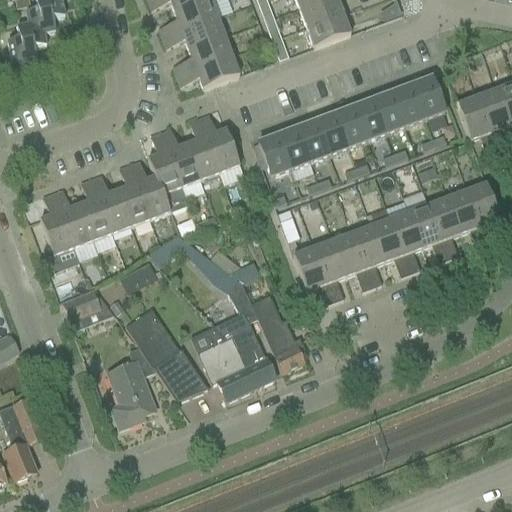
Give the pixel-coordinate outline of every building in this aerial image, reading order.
[(64,22),(60,5),(58,0),(50,0),(34,4),(37,16),(24,19),(27,30),(43,40),(54,37),(52,25),(64,22)] [(172,18),(208,5),(206,0),(162,0),(147,6),(151,16),(169,9),(172,18)] [(265,6),(263,0),(252,0),(256,9),(265,6)] [(334,2),(332,0),(291,0),(298,16),(334,2)] [(341,21),(334,2),(298,16),(305,35),(341,21)] [(208,5),(172,18),(176,28),(158,35),(161,44),(216,24),(208,5)] [(273,25),(265,6),(256,9),(263,29),(273,25)] [(348,41),(341,21),(305,35),(312,54),(348,41)] [(186,57),(223,44),(216,24),(161,44),(165,54),(183,48),(186,57)] [(280,44),(273,25),(263,29),(270,48),(280,44)] [(0,86),(27,80),(25,69),(36,66),(33,54),(45,52),(43,40),(27,30),(15,33),(17,45),(6,47),(7,52),(11,69),(0,71),(0,86)] [(176,83),(230,63),(223,44),(186,57),(189,66),(172,72),(176,83)] [(278,67),(287,64),(280,44),(270,48),(278,67)] [(201,96),(237,82),(230,63),(176,83),(179,92),(197,86),(201,96)] [(430,85),(410,92),(423,127),(443,120),(430,85)] [(511,90),(493,97),(507,133),(511,130),(511,90)] [(410,92),(391,99),(404,134),(423,127),(410,92)] [(507,133),(493,97),(474,104),(494,158),(504,155),(497,137),(507,133)] [(385,142),(404,134),(391,99),(372,106),(385,142)] [(494,158),(474,104),(455,112),(468,147),(477,144),(484,162),(494,158)] [(366,149),(385,142),(372,106),(353,113),(366,149)] [(347,156),(366,149),(353,113),(334,121),(347,156)] [(328,163),(347,156),(334,121),(315,128),(328,163)] [(207,122),(197,126),(218,180),(237,173),(224,137),(214,141),(207,122)] [(218,180),(197,126),(187,130),(194,148),(185,152),(198,187),(218,180)] [(309,170),(328,163),(315,128),(296,135),(309,170)] [(290,177),(309,170),(296,135),(277,142),(290,177)] [(198,187),(185,152),(176,155),(169,137),(158,141),(178,195),(198,187)] [(178,195),(158,141),(150,144),(156,163),(146,167),(152,184),(159,202),(160,202),(167,220),(185,213),(183,206),(178,195)] [(270,185),(290,177),(277,142),(256,150),(270,185)] [(433,153),(444,149),(441,142),(430,146),(433,153)] [(430,146),(419,150),(422,158),(433,153),(430,146)] [(392,160),(395,168),(406,163),(403,156),(392,160)] [(395,168),(392,160),(381,164),(384,172),(395,168)] [(159,202),(152,184),(145,187),(138,169),(127,173),(147,228),(147,227),(167,220),(160,202),(159,202)] [(354,174),(357,182),(368,178),(365,170),(354,174)] [(147,228),(127,173),(119,176),(126,194),(114,198),(128,235),(147,228)] [(354,174),(343,179),(346,186),(357,182),(354,174)] [(100,183),(89,187),(109,242),(128,235),(114,198),(107,201),(100,183)] [(316,189),(319,196),(330,192),(327,185),(316,189)] [(109,242),(89,187),(80,190),(87,208),(76,212),(90,249),(109,242)] [(316,189),(305,193),(307,200),(319,196),(316,189)] [(484,190),(464,198),(484,252),(494,249),(487,230),(497,226),(484,190)] [(90,249),(76,212),(68,215),(62,197),(51,201),(71,256),(90,249)] [(484,252),(464,198),(445,205),(458,241),(468,237),(475,256),(484,252)] [(71,256),(51,201),(42,204),(49,222),(39,226),(44,240),(52,263),(71,256)] [(282,201),(271,206),(274,213),(285,209),(282,201)] [(458,241),(445,205),(426,212),(446,266),(455,263),(448,244),(458,241)] [(446,266),(426,212),(407,219),(420,255),(429,252),(436,270),(446,266)] [(420,255),(407,219),(388,226),(408,281),(417,277),(410,259),(420,255)] [(290,224),(279,228),(286,249),(298,245),(290,224)] [(408,281),(388,226),(369,234),(382,270),(391,266),(398,284),(408,281)] [(382,270),(369,234),(350,241),(369,295),(379,292),(372,273),(382,270)] [(369,295),(350,241),(331,248),(343,284),(353,281),(360,299),(369,295)] [(151,260),(158,271),(170,263),(167,260),(181,251),(176,244),(151,260)] [(343,284),(331,248),(311,255),(331,310),(341,306),(334,288),(343,284)] [(322,313),(331,310),(311,255),(298,260),(292,262),(305,298),(315,295),(322,313)] [(123,281),(128,296),(156,286),(151,270),(123,281)] [(236,285),(225,300),(240,324),(244,331),(256,325),(257,324),(250,310),(240,289),(236,285)] [(70,327),(104,313),(91,295),(78,304),(63,310),(70,327)] [(268,301),(250,310),(257,324),(256,325),(263,340),(271,355),(281,379),(303,370),(297,358),(303,355),(298,344),(292,346),(283,326),(280,327),(268,301)] [(150,315),(123,333),(174,408),(206,396),(179,355),(177,356),(150,315)] [(249,334),(229,344),(254,395),(273,386),(249,334)] [(0,367),(0,368),(18,358),(9,342),(0,347),(0,367)] [(225,346),(195,360),(209,391),(215,389),(224,409),(254,395),(229,344),(225,346)] [(154,378),(136,354),(125,358),(132,370),(107,381),(119,411),(110,415),(119,436),(143,427),(141,422),(155,417),(141,383),(154,378)] [(2,459),(6,470),(13,489),(35,480),(24,451),(43,443),(27,404),(0,414),(0,422),(12,454),(2,459)]
